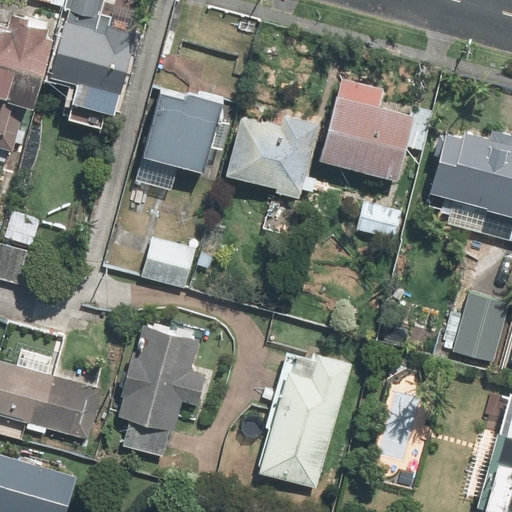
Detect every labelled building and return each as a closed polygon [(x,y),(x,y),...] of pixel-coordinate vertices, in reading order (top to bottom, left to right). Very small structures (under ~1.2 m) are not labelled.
[(72,0),(104,10),(106,0),(72,0)] [(65,25),(8,6),(0,29),(0,74),(44,89),(65,25)] [(141,29),(77,13),(65,61),(87,66),(77,106),(119,116),(141,29)] [(393,76),(349,65),(329,146),(400,165),(416,105),(388,98),(393,76)] [(234,91),(165,75),(142,174),(178,182),(184,155),(217,163),(234,91)] [(322,115),(247,102),(236,166),(282,174),(280,185),(309,190),(322,115)] [(511,128),(453,112),(451,119),(432,185),(511,208),(511,128)] [(408,200),(370,191),(363,223),(401,231),(408,200)] [(203,236),(158,225),(146,270),(191,281),(203,236)] [(0,240),(0,276),(29,285),(39,252),(0,240)] [(511,291),(469,285),(459,355),(511,362),(511,291)] [(203,329),(151,316),(128,404),(179,417),(186,388),(203,393),(210,366),(194,362),(203,329)] [(355,352),(301,338),(267,463),(321,478),(355,352)] [(102,373),(0,348),(0,404),(89,427),(102,373)] [(511,404),(487,504),(511,509),(511,404)] [(75,511),(87,471),(0,446),(0,506),(20,511),(75,511)]
